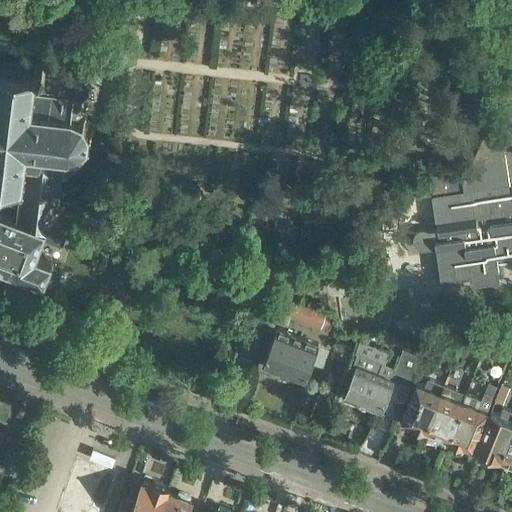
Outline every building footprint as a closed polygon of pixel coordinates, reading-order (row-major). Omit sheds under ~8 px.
[(0,182),(13,184),(12,189),(21,190),(17,217),(0,210),(0,265),(28,276),(45,283),(54,261),(36,254),(43,235),(61,242),(71,218),(58,213),(61,171),(65,172),(66,170),(63,169),(64,168),(77,159),(70,149),(79,148),(80,150),(82,149),(80,147),(86,139),(90,140),(90,138),(87,137),(88,126),(92,125),(92,123),(88,123),(84,114),(85,113),(84,110),(82,113),(74,107),(84,104),(87,105),(86,102),(82,102),(78,93),(81,93),(82,95),(83,94),(82,92),(87,87),(89,89),(91,87),(88,85),(88,80),(92,79),(91,77),(88,78),(86,72),(88,70),(86,69),(83,71),(77,70),(77,67),(75,66),(74,70),(56,68),(56,65),(54,64),(54,68),(44,67),(45,61),(44,59),(37,58),(31,64),(0,60),(0,182)] [(310,91),(312,75),(301,74),(299,90),(310,91)] [(511,89),(495,92),(500,123),(488,124),(463,179),(431,172),(439,229),(430,230),(428,229),(426,229),(419,230),(417,232),(415,234),(415,239),(416,243),(418,246),(423,247),(429,247),(435,246),(440,279),(467,275),(468,283),(498,278),(495,255),(511,252),(511,89)] [(327,312),(293,299),(287,314),(321,327),(327,312)] [(276,327),(262,363),(304,379),(318,343),(276,327)] [(356,364),(344,395),(380,409),(392,379),(409,386),(421,357),(403,349),(392,377),(377,372),(380,362),(357,353),(353,362),(356,364)] [(401,418),(424,427),(442,384),(426,378),(423,385),(415,382),(401,418)] [(465,393),(447,436),(471,446),(485,410),(496,384),(487,380),(480,398),(465,393)] [(502,382),(494,399),(503,403),(511,386),(502,382)] [(442,384),(424,427),(447,436),(465,393),(457,390),(442,384)] [(490,410),(475,447),(499,457),(499,455),(511,421),(511,410),(501,406),(498,413),(490,410)] [(511,421),(499,455),(511,459),(511,421)] [(104,511),(120,471),(76,454),(54,511),(104,511)] [(159,511),(168,489),(169,485),(153,479),(152,483),(143,479),(135,500),(124,496),(117,511),(159,511)] [(168,489),(159,511),(188,511),(193,498),(168,489)]
